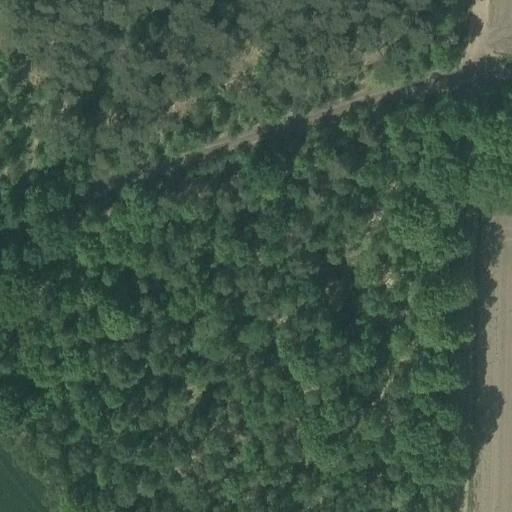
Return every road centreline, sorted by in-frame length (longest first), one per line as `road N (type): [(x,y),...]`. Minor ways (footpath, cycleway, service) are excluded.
road 1 (track): [(0,226),(45,200),(470,69)]
road 2 (track): [(470,69),(460,511)]
